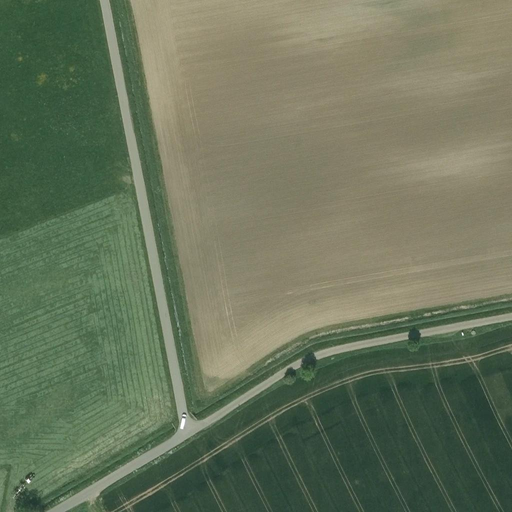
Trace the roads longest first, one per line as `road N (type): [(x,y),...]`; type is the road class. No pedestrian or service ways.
road 1 (unclassified): [(104,0),(188,431)]
road 2 (unclassified): [(188,431),(320,353),(511,315)]
road 3 (unclassified): [(188,431),(52,511)]
